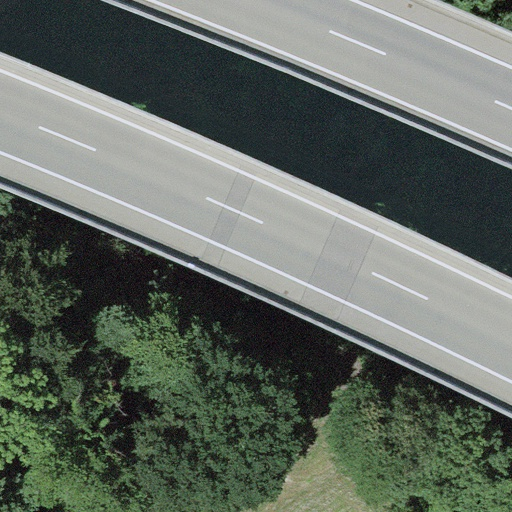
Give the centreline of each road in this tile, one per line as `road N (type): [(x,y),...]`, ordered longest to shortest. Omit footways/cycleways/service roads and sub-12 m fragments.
road 1 (motorway): [(0,112),(312,242),(511,339)]
road 2 (motorway): [(511,113),(241,0)]
